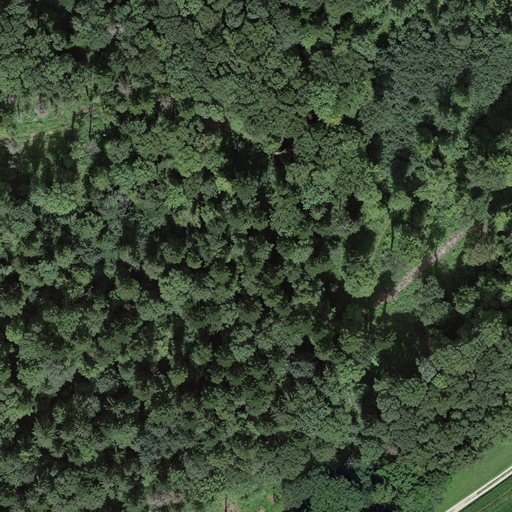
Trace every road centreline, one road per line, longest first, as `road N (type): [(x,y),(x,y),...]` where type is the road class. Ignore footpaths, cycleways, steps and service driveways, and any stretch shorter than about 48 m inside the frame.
road 1 (track): [(0,80),(129,45),(339,62),(354,87),(358,117),(341,296),(358,416),(389,475),(405,443),(455,397)]
road 2 (track): [(343,335),(409,202),(511,73)]
road 3 (track): [(62,511),(0,385)]
